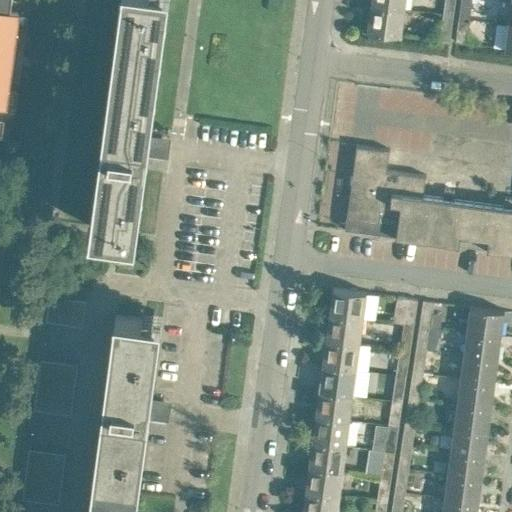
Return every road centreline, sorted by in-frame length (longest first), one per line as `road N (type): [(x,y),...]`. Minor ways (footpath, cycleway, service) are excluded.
road 1 (residential): [(254,511),(287,262)]
road 2 (residential): [(511,290),(287,262)]
road 3 (residential): [(287,262),(312,62)]
road 4 (residential): [(312,62),(511,84)]
